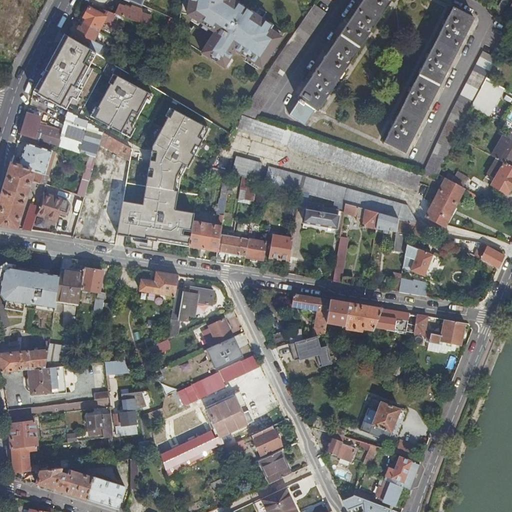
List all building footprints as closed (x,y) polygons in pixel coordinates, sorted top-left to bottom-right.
[(192,0),(190,12),(217,32),(204,51),(225,66),(236,50),(262,66),(282,37),(271,29),(274,27),(235,0),(192,0)] [(290,113),(306,124),(316,108),(319,110),(392,0),(363,0),(299,96),(301,98),(290,113)] [(504,0),(498,12),(502,14),(509,0),(504,0)] [(274,63),(243,112),(257,117),(289,66),(327,11),(315,3),(313,7),(302,22),(294,33),(274,63)] [(120,4),(117,12),(120,13),(150,24),(153,16),(120,4)] [(385,141),(406,152),(475,17),(454,6),(429,55),(385,141)] [(88,18),(85,22),(99,30),(107,15),(100,12),(90,7),(85,16),(88,18)] [(99,30),(104,32),(106,29),(108,30),(111,25),(113,25),(120,13),(117,12),(102,7),(100,12),(107,15),(99,30)] [(104,45),(100,43),(94,39),(99,30),(85,22),(82,27),(80,26),(75,35),(86,42),(84,45),(94,51),(95,50),(99,53),(104,45)] [(100,43),(105,33),(104,32),(99,30),(94,39),(100,43)] [(165,36),(174,40),(178,34),(167,30),(165,36)] [(499,52),(506,56),(511,44),(511,42),(506,39),(499,52)] [(102,56),(104,57),(105,57),(110,48),(104,45),(99,53),(95,50),(94,51),(102,56)] [(437,179),(440,173),(457,135),(464,121),(473,104),(487,77),(497,57),(484,50),(452,110),(423,174),(437,179)] [(113,66),(115,63),(105,57),(104,57),(103,60),(113,66)] [(140,78),(144,81),(144,80),(150,73),(145,71),(140,78)] [(489,115),(503,88),(487,77),(473,104),(489,115)] [(30,107),(21,134),(32,137),(55,144),(58,145),(61,135),(62,131),(39,124),(41,117),(36,115),(38,110),(30,107)] [(80,151),(91,154),(97,156),(100,144),(104,131),(69,111),(69,110),(62,131),(61,135),(83,141),(80,151)] [(287,128),(244,113),(239,127),(282,142),(287,128)] [(349,149),(293,130),(289,145),(321,156),(418,189),(423,175),(349,149)] [(104,131),(100,144),(131,160),(133,148),(106,132),(104,131)] [(58,145),(80,151),(83,141),(61,135),(58,145)] [(497,157),(511,165),(511,139),(505,135),(493,155),(497,157)] [(27,142),(19,165),(31,169),(30,170),(44,174),(46,174),(55,144),(32,137),(30,143),(27,142)] [(97,156),(95,163),(127,180),(131,160),(100,144),(97,156)] [(91,154),(79,194),(85,196),(95,163),(97,156),(91,154)] [(237,155),(233,171),(251,176),(259,178),(263,162),(237,155)] [(511,165),(497,157),(489,171),(497,176),(492,184),(507,193),(511,184),(511,165)] [(0,223),(1,225),(18,227),(30,186),(44,190),(46,184),(42,183),(32,180),(33,174),(30,173),(30,170),(31,169),(19,165),(12,163),(0,203),(0,223)] [(213,165),(207,174),(222,177),(222,173),(226,174),(218,213),(221,214),(220,220),(224,221),(227,197),(232,174),(232,171),(213,165)] [(336,200),(346,202),(379,212),(398,218),(403,202),(281,167),(276,183),(298,189),(301,190),(336,200)] [(32,180),(42,183),(44,174),(30,170),(30,173),(33,174),(32,180)] [(446,177),(463,186),(469,177),(458,170),(455,175),(449,172),(446,177)] [(232,174),(227,197),(234,197),(238,175),(232,174)] [(247,199),(255,200),(259,178),(251,176),(247,199)] [(452,210),(464,187),(463,186),(446,177),(443,176),(442,179),(443,179),(441,182),(444,183),(427,216),(445,226),(453,211),(452,210)] [(106,219),(120,221),(124,195),(125,192),(119,191),(112,190),(110,195),(106,219)] [(66,199),(44,193),(40,206),(38,214),(57,219),(59,210),(67,212),(70,203),(66,199)] [(340,210),(345,211),(346,202),(336,200),(335,208),(324,206),(324,205),(308,202),(304,220),(337,226),(340,210)] [(346,202),(345,211),(356,214),(357,208),(359,209),(358,215),(364,218),(363,225),(377,227),(379,212),(346,202)] [(31,203),(23,229),(32,230),(38,214),(40,206),(31,203)] [(379,212),(377,227),(397,230),(395,238),(408,240),(411,224),(411,221),(398,218),(379,212)] [(195,219),(190,246),(219,251),(222,234),(223,225),(195,219)] [(411,221),(411,224),(417,226),(416,227),(427,233),(429,229),(420,223),(411,221)] [(270,256),(289,259),(295,228),(291,227),(289,237),(274,234),(270,256)] [(427,233),(416,227),(414,231),(425,237),(427,233)] [(222,234),(219,251),(246,255),(249,238),(222,234)] [(335,268),(333,280),(341,281),(348,236),(341,234),(335,268)] [(249,238),(246,255),(265,259),(268,241),(249,238)] [(476,254),(499,267),(504,254),(481,242),(476,254)] [(406,253),(404,266),(425,275),(433,254),(411,245),(410,253),(406,253)] [(85,260),(79,259),(77,271),(84,272),(84,267),(85,260)] [(84,272),(83,273),(81,289),(100,292),(103,271),(84,267),(84,272)] [(58,287),(59,276),(10,268),(4,273),(1,293),(7,294),(6,308),(23,311),(25,302),(55,307),(56,299),(58,287)] [(59,276),(58,287),(56,299),(79,303),(81,289),(83,273),(60,270),(59,276)] [(179,275),(157,272),(155,281),(142,279),(141,290),(175,295),(176,288),(179,275)] [(394,275),(391,290),(400,291),(402,277),(403,273),(399,272),(398,275),(394,275)] [(402,277),(400,291),(427,296),(427,283),(402,277)] [(176,288),(175,295),(171,319),(180,320),(180,319),(188,320),(188,315),(197,317),(199,304),(201,305),(201,302),(211,303),(211,305),(213,305),(214,291),(185,286),(185,290),(176,288)] [(330,300),(294,294),(293,306),(303,308),(308,309),(317,310),(313,336),(324,333),(326,322),(330,300)] [(103,304),(104,300),(97,299),(94,314),(102,315),(102,314),(103,304)] [(381,308),(330,300),(326,322),(342,325),(341,328),(361,331),(362,327),(373,329),(374,327),(381,308)] [(111,305),(103,304),(102,314),(109,315),(111,305)] [(427,316),(381,308),(374,327),(424,334),(427,316)] [(217,343),(232,336),(224,318),(209,325),(210,328),(203,331),(209,345),(216,342),(217,343)] [(460,344),(465,322),(444,318),(442,334),(428,332),(427,339),(460,344)] [(180,320),(171,319),(168,335),(168,339),(177,334),(180,320)] [(287,344),(300,340),(302,339),(301,329),(294,329),(294,334),(285,337),(287,344)] [(168,339),(168,335),(151,337),(152,346),(168,339)] [(239,351),(232,336),(217,343),(224,358),(239,351)] [(168,339),(152,346),(146,349),(150,357),(166,350),(169,340),(168,339)] [(287,344),(283,345),(284,350),(301,345),(300,340),(287,344)] [(45,367),(64,366),(68,365),(71,347),(49,343),(48,348),(45,367)] [(45,367),(48,348),(0,353),(0,371),(0,372),(29,369),(45,367)] [(376,361),(378,355),(368,351),(367,355),(369,356),(369,358),(376,361)] [(76,357),(76,364),(94,362),(95,352),(83,353),(83,357),(76,357)] [(263,370),(255,353),(221,369),(227,383),(237,378),(238,380),(250,374),(250,375),(263,370)] [(124,359),(105,361),(106,374),(129,371),(124,359)] [(45,367),(29,369),(32,393),(66,389),(64,366),(45,367)] [(218,372),(177,391),(184,406),(198,400),(198,399),(225,387),(218,372)] [(253,420),(239,391),(238,387),(205,403),(208,412),(203,414),(200,409),(173,422),(164,435),(170,446),(166,448),(167,452),(160,455),(168,475),(219,450),(234,444),(242,440),(247,437),(245,432),(248,431),(244,424),(253,420)] [(286,419),(277,398),(253,409),(244,389),(239,391),(253,420),(244,424),(248,431),(245,432),(247,437),(251,435),(272,426),(286,419)] [(94,392),(94,399),(109,397),(108,391),(94,392)] [(160,409),(155,398),(147,401),(152,412),(160,409)] [(388,440),(400,409),(381,401),(377,410),(373,409),(370,416),(375,418),(369,433),(388,440)] [(122,434),(137,433),(135,411),(120,413),(122,434)] [(104,433),(104,437),(113,436),(110,414),(87,416),(89,435),(104,433)] [(315,419),(312,427),(330,432),(331,428),(327,427),(328,423),(315,419)] [(35,421),(9,424),(11,448),(36,446),(37,445),(35,421)] [(281,444),(272,426),(251,435),(260,454),(281,444)] [(334,426),(332,433),(344,437),(345,429),(334,426)] [(343,441),(331,437),(329,442),(326,441),(325,444),(328,446),(326,451),(352,460),(356,448),(343,443),(343,441)] [(132,443),(133,451),(134,456),(157,453),(156,439),(132,443)] [(245,447),(242,440),(234,444),(237,451),(245,447)] [(370,445),(361,442),(359,447),(368,450),(370,445)] [(368,450),(363,464),(372,468),(380,448),(370,445),(368,450)] [(36,446),(11,448),(13,473),(39,470),(38,464),(30,465),(29,451),(36,450),(36,446)] [(291,473),(279,450),(259,459),(271,483),(291,473)] [(133,451),(115,453),(116,455),(116,461),(131,459),(134,458),(134,456),(133,451)] [(389,470),(385,478),(385,479),(402,486),(411,461),(400,456),(395,469),(394,471),(389,470)] [(147,465),(146,457),(134,458),(131,459),(130,488),(138,488),(138,466),(147,465)] [(410,489),(420,464),(411,461),(402,486),(410,489)] [(40,470),(36,483),(119,509),(126,487),(70,470),(70,471),(67,470),(66,473),(60,471),(62,467),(40,470)] [(224,484),(221,478),(210,482),(214,489),(224,484)] [(399,493),(407,496),(410,489),(402,486),(385,479),(382,487),(381,487),(379,495),(376,494),(375,497),(394,504),(399,493)] [(298,511),(287,487),(261,499),(266,511),(298,511)] [(355,490),(354,494),(371,501),(373,496),(355,490)] [(354,494),(343,500),(347,509),(362,503),(363,511),(399,511),(371,501),(354,494)]
